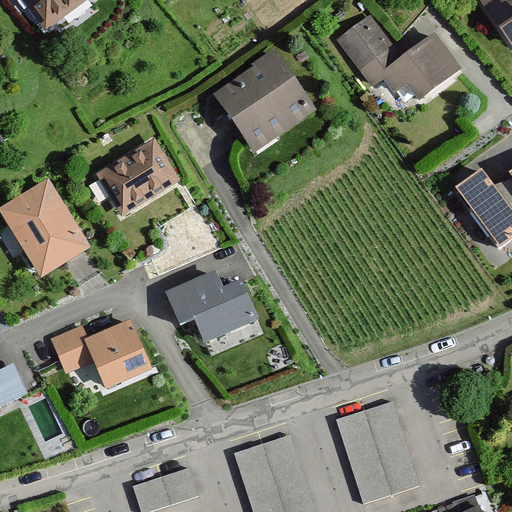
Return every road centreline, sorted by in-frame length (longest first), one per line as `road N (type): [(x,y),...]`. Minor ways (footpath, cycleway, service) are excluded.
road 1 (residential): [(511,329),(423,370),(0,496)]
road 2 (unknown): [(351,391),(302,330),(187,129)]
road 3 (unknown): [(0,346),(122,290),(132,293),(218,431)]
